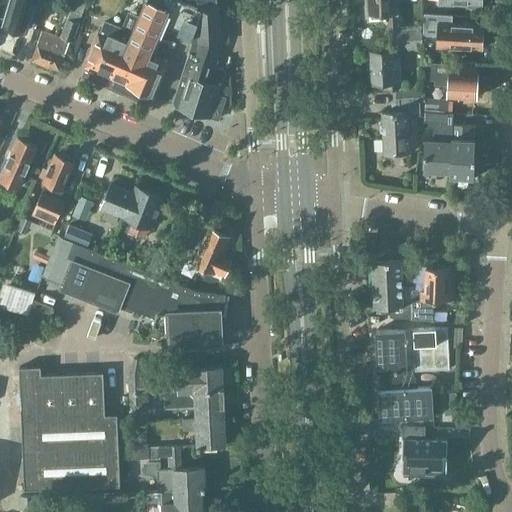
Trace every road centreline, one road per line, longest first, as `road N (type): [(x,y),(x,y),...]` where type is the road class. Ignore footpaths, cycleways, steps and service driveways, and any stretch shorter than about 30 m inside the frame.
road 1 (residential): [(254,188),(273,511)]
road 2 (secondary): [(313,511),(295,198)]
road 3 (residential): [(358,511),(331,202)]
road 4 (residential): [(511,506),(489,456),(496,228)]
road 5 (residential): [(254,188),(0,80)]
road 6 (residential): [(331,202),(330,0)]
road 7 (secondary): [(295,198),(287,0)]
road 8 (residential): [(244,0),(254,188)]
road 9 (residential): [(496,228),(331,202)]
